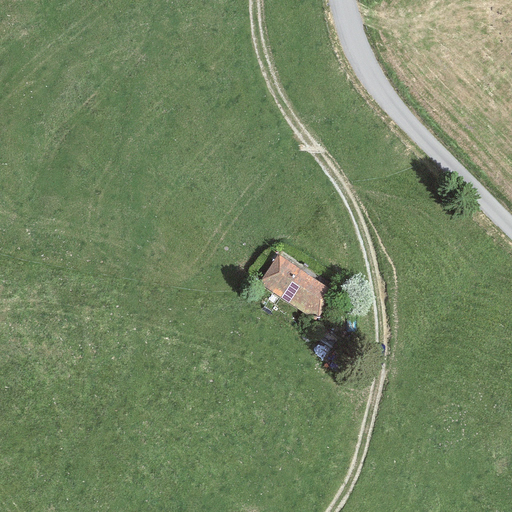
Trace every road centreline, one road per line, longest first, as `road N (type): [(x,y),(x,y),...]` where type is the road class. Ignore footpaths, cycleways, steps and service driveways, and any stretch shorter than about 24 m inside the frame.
road 1 (track): [(254,0),(259,54),(276,90),(349,193),(369,244),(383,324),(384,381),(371,442),(338,511)]
road 2 (unclassified): [(511,227),(371,74),(343,0)]
